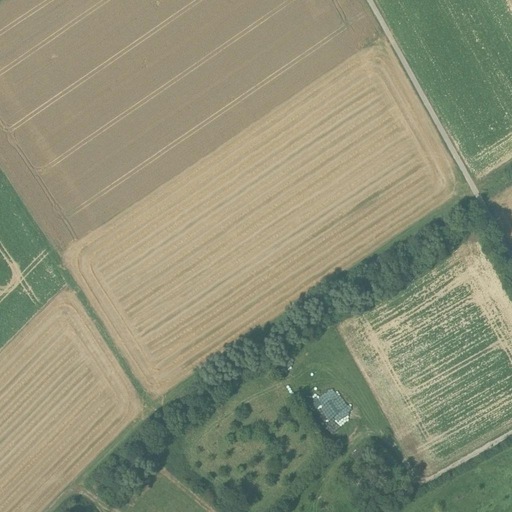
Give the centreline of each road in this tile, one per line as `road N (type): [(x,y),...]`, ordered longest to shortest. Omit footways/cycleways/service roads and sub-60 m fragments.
road 1 (track): [(45,511),(153,407),(511,163)]
road 2 (track): [(511,260),(367,0)]
road 3 (track): [(0,177),(153,407)]
